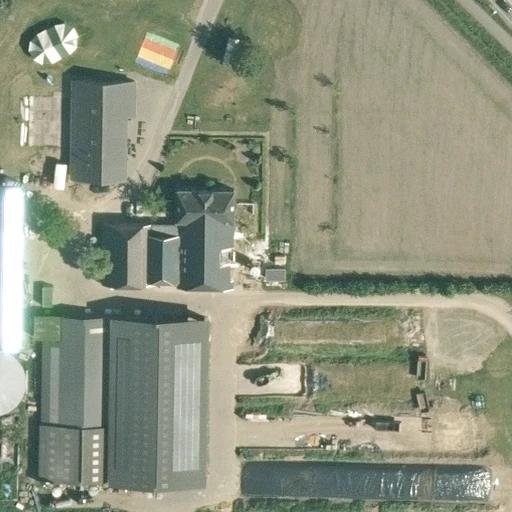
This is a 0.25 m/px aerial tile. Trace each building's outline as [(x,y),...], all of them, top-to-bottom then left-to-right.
[(175,71),(183,50),(150,39),(142,59),(175,71)] [(121,97),(133,98),(133,81),(111,81),(111,85),(95,84),(95,80),(74,80),(72,177),(94,177),(94,162),(120,162),(121,113),(121,97)] [(2,195),(0,194),(0,332),(16,334),(23,185),(2,184),(2,195)] [(231,285),(231,219),(233,219),(234,189),(177,188),(177,219),(179,219),(179,223),(155,223),(102,222),(102,283),(231,285)] [(267,277),(285,278),(286,260),(268,259),(267,277)] [(204,317),(43,314),(40,478),(103,479),(103,485),(203,486),(206,317),(204,317)] [(0,413),(2,413),(6,412),(8,411),(11,409),(13,407),(16,405),(18,402),(20,400),(21,398),(23,395),(24,391),(25,388),(25,384),(26,381),(25,379),(25,375),(24,373),(24,371),(23,369),(21,366),(20,363),(18,361),(16,358),(14,357),(12,355),(10,354),(8,353),(5,351),(2,350),(0,349),(0,413)] [(279,375),(313,374),(313,362),(279,362),(279,375)] [(374,438),(374,416),(307,419),(308,441),(374,438)] [(3,464),(4,476),(18,474),(18,463),(3,464)]
